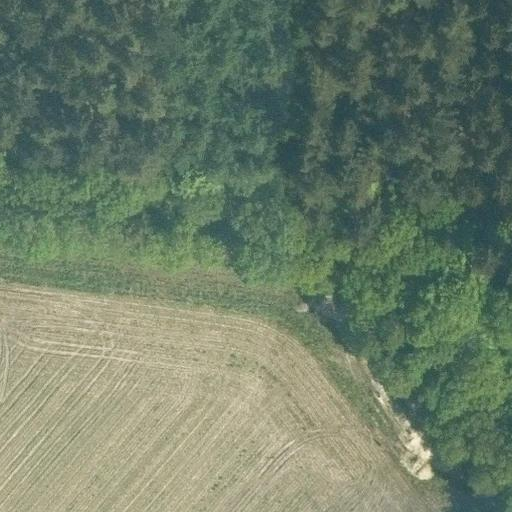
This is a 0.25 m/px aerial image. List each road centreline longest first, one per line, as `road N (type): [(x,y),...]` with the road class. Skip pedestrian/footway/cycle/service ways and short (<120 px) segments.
road 1 (track): [(511,452),(327,226),(0,176)]
road 2 (track): [(327,226),(511,251)]
